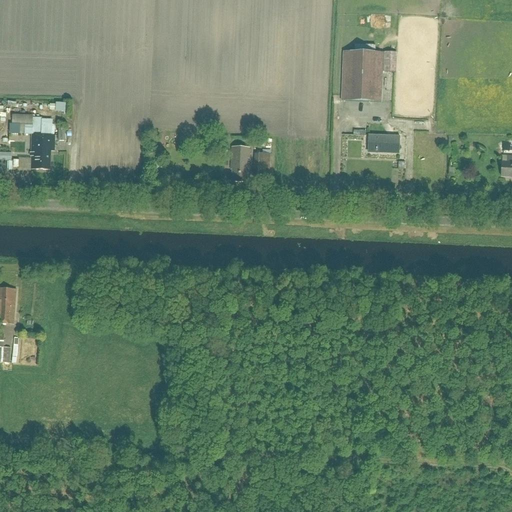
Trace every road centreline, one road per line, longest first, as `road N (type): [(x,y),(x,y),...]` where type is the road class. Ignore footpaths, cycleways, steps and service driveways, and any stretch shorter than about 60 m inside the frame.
road 1 (track): [(511,478),(486,462),(239,457),(147,501),(53,500),(12,511)]
road 2 (tertiary): [(0,202),(511,224)]
